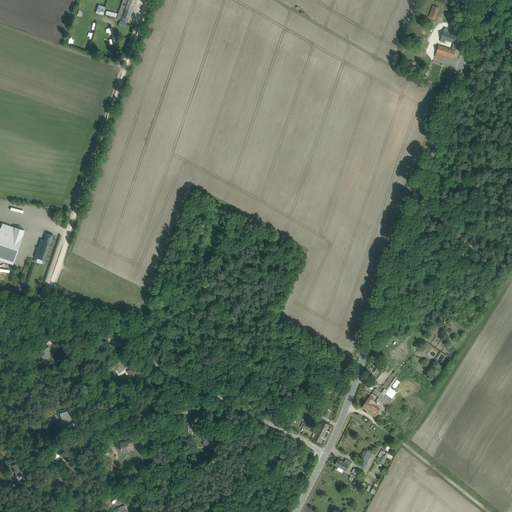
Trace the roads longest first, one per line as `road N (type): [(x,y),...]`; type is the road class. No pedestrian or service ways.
road 1 (unclassified): [(325,454),(46,299),(148,0)]
road 2 (secondary): [(325,454),(482,0)]
road 3 (track): [(227,401),(201,412),(145,413),(100,430),(91,482),(68,511)]
road 4 (track): [(348,401),(489,511)]
road 5 (track): [(0,26),(124,70)]
